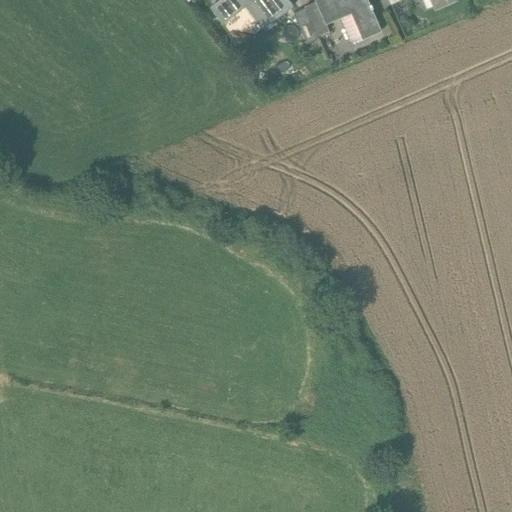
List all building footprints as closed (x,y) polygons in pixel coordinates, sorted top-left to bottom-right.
[(220,0),(209,8),(222,25),(245,8),(252,17),(261,30),(292,7),(286,0),(220,0)] [(313,0),(315,3),(325,26),(339,20),(350,15),(362,40),(380,32),(370,10),(372,9),(370,6),(369,7),(365,0),(313,0)] [(430,0),(435,9),(453,1),(452,0),(430,0)] [(328,33),(325,26),(315,3),(304,8),(304,10),(317,38),(328,33)] [(245,8),(222,25),(229,34),(252,17),(245,8)] [(317,39),(317,38),(304,10),(294,14),(306,44),(317,39)] [(351,45),(362,40),(350,15),(339,20),(351,45)]
